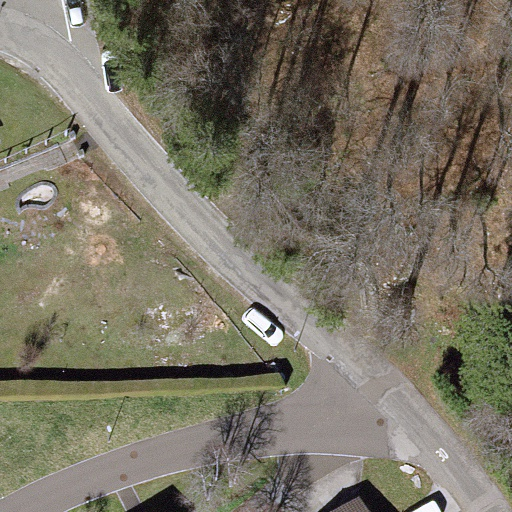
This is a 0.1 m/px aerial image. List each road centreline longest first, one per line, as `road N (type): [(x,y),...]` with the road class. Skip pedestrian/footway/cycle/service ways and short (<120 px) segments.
road 1 (unclassified): [(0,30),(76,81),(183,203),(387,396)]
road 2 (residential): [(33,511),(151,459),(387,396)]
road 3 (unclassified): [(387,396),(486,511)]
